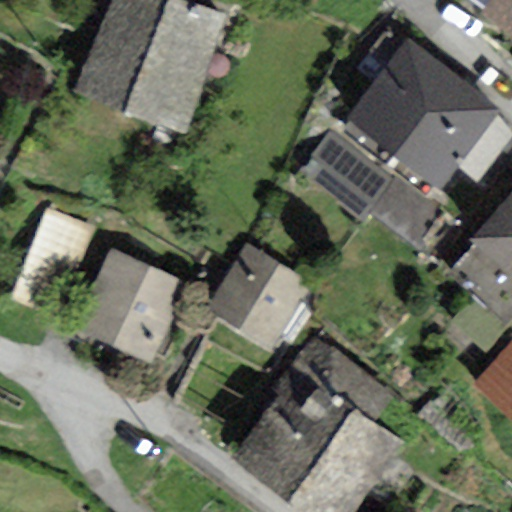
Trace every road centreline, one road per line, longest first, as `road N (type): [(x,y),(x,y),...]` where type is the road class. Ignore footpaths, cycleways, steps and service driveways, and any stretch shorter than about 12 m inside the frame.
road 1 (residential): [(274,511),(166,429),(0,354)]
road 2 (track): [(79,387),(71,416),(83,456),(0,443)]
road 3 (residential): [(403,0),(511,110)]
